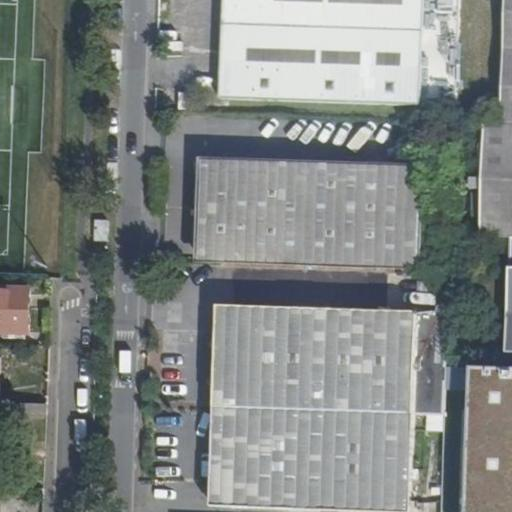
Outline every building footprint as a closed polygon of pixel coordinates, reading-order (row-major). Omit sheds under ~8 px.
[(424,0),(224,0),(221,99),(421,105),(424,0)] [(482,239),(504,240),(511,240),(511,0),(507,0),(505,124),(483,124),(482,239)] [(221,236),(220,268),(422,275),(426,169),(204,160),(201,235),(221,236)] [(108,242),(109,221),(96,221),(95,241),(108,242)] [(220,268),(221,236),(201,235),(200,267),(220,268)] [(0,335),(30,336),(32,294),(0,292),(0,335)] [(239,336),(240,310),(218,309),(218,336),(239,336)] [(209,382),(216,387),(215,408),(215,412),(214,430),(215,442),(213,482),(235,482),(234,506),(402,511),(413,511),(416,421),(416,417),(416,413),(446,415),(450,316),(240,310),(239,336),(218,336),(217,341),(217,355),(216,375),(209,382)] [(157,381),(147,381),(146,393),(157,394),(157,381)] [(13,420),(49,421),(49,407),(14,407),(13,420)] [(212,506),(234,506),(235,482),(213,482),(212,506)]
